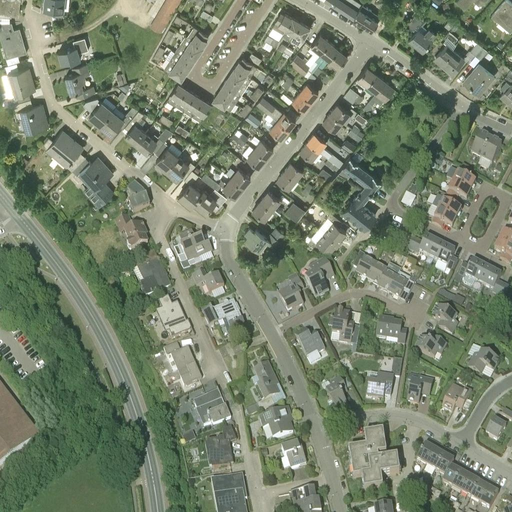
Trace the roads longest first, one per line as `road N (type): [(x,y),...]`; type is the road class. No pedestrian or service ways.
road 1 (secondary): [(157,511),(145,445),(107,345),(0,194)]
road 2 (residential): [(166,203),(55,108),(37,64),(29,0)]
road 3 (residential): [(226,233),(371,41)]
road 4 (residential): [(223,388),(153,230),(166,203)]
road 5 (residential): [(269,333),(351,293),(412,316)]
road 6 (residential): [(481,254),(503,208),(497,193),(484,192),(458,241)]
road 7 (residential): [(387,205),(462,106)]
